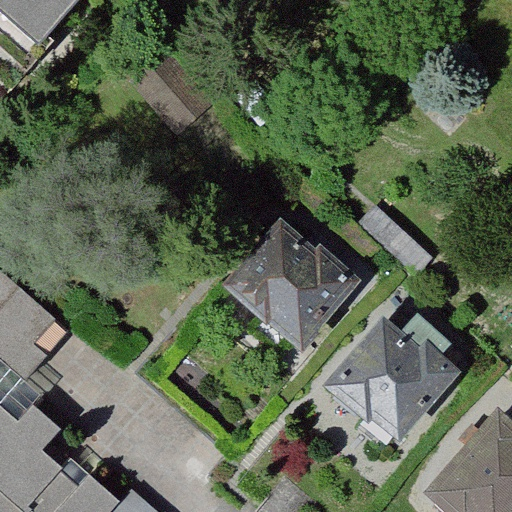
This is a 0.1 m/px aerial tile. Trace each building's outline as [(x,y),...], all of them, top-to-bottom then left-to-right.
[(84,0),(0,0),(0,50),(23,70),(84,0)] [(174,41),(134,72),(185,138),(225,107),(174,41)] [(360,299),(287,237),(237,296),(310,358),(360,299)] [(18,301),(0,285),(0,511),(144,511),(134,503),(126,511),(122,511),(98,491),(88,502),(46,465),(64,443),(34,417),(66,379),(0,323),(18,301)] [(466,379),(420,334),(405,350),(392,338),(338,394),(397,451),(466,379)] [(511,511),(511,438),(508,434),(439,511),(511,511)]
